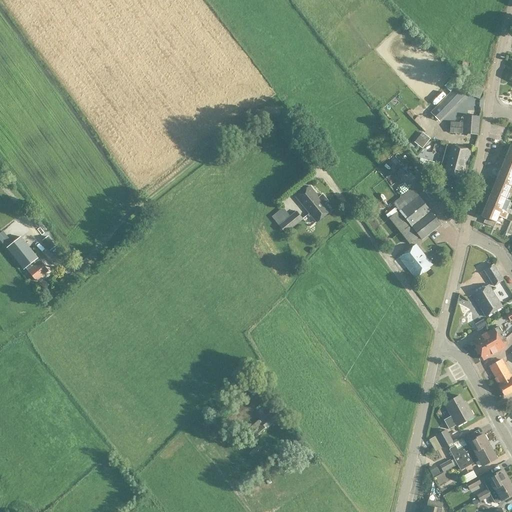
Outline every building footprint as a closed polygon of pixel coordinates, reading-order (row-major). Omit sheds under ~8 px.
[(431,113),(438,120),(470,89),(462,81),(445,98),(446,99),(431,113)] [(462,134),(462,133),(478,135),(479,117),(464,116),(463,123),(450,122),(450,133),(462,134)] [(422,133),(417,139),(425,146),(430,139),(422,133)] [(446,145),(443,159),(440,168),(443,169),(442,174),(463,179),(470,150),(450,145),(449,146),(446,145)] [(392,156),(389,159),(398,168),(401,165),(392,156)] [(511,160),(506,158),(501,170),(511,174),(511,160)] [(428,167),(426,174),(432,176),(434,169),(428,167)] [(511,184),(511,174),(501,170),(496,182),(511,188),(511,184)] [(496,182),(491,193),(506,199),(511,188),(496,182)] [(316,222),(330,211),(324,204),(327,201),(322,195),(319,198),(310,187),(296,198),(309,214),(307,215),(309,218),(311,216),(316,222)] [(412,189),(393,203),(422,240),(441,225),(412,189)] [(506,199),(491,193),(486,205),(501,211),(506,199)] [(9,213),(11,215),(20,209),(14,200),(0,210),(0,217),(1,219),(9,213)] [(511,215),(501,211),(486,205),(481,218),(496,224),(499,217),(510,222),(511,221),(511,215)] [(283,208),(272,217),(285,234),(302,219),(296,212),(290,217),(283,208)] [(409,244),(417,238),(397,212),(389,219),(409,244)] [(50,250),(55,247),(48,237),(43,241),(50,250)] [(37,258),(22,238),(7,249),(23,269),(25,268),(36,281),(48,271),(37,258)] [(415,278),(432,265),(416,244),(399,257),(415,278)] [(440,258),(446,252),(443,248),(436,253),(440,258)] [(494,265),(484,271),(494,286),(503,280),(494,265)] [(502,308),(489,286),(472,296),(486,318),(502,308)] [(501,344),(501,343),(507,340),(499,327),(494,330),(481,337),(481,336),(474,339),(475,340),(473,342),(478,351),(498,340),(501,344)] [(505,349),(501,343),(501,344),(498,340),(478,351),(484,361),(505,349)] [(501,387),(499,388),(505,397),(511,392),(511,377),(511,378),(501,361),(490,368),(501,387)] [(455,382),(463,376),(457,366),(449,372),(455,382)] [(468,407),(466,408),(460,397),(445,406),(452,418),(444,422),(449,431),(457,427),(457,428),(474,418),(468,407)] [(259,419),(259,420),(266,429),(281,415),(273,408),(266,414),(265,413),(259,419)] [(266,429),(259,420),(258,420),(243,433),(246,437),(246,438),(250,442),(266,429)] [(442,448),(448,445),(452,443),(445,430),(435,436),(442,448)] [(472,449),(467,451),(471,457),(490,446),(483,435),(469,442),(472,449)] [(458,441),(453,444),(455,446),(457,450),(462,447),(458,441)] [(452,443),(448,445),(450,449),(449,449),(449,450),(454,459),(461,455),(467,467),(474,463),(471,457),(467,451),(465,453),(462,447),(457,450),(455,446),(453,444),(453,442),(452,443)] [(471,457),(474,463),(479,460),(483,466),(496,459),(490,446),(471,457)] [(461,455),(454,459),(460,470),(467,467),(461,455)] [(440,468),(443,473),(454,468),(451,462),(440,468)] [(463,474),(466,480),(476,475),(472,469),(463,474)] [(494,491),(509,483),(503,471),(489,479),(489,480),(484,483),(486,487),(490,485),(494,491)] [(470,490),(481,484),(478,477),(466,484),(470,490)] [(494,491),(496,495),(492,497),(496,504),(501,501),(502,502),(511,495),(511,487),(509,483),(494,491)] [(482,492),(485,499),(491,496),(487,489),(482,492)] [(476,495),(480,502),(485,499),(482,492),(476,495)] [(427,507),(425,511),(442,511),(443,510),(442,510),(443,507),(441,504),(429,501),(427,507)]
